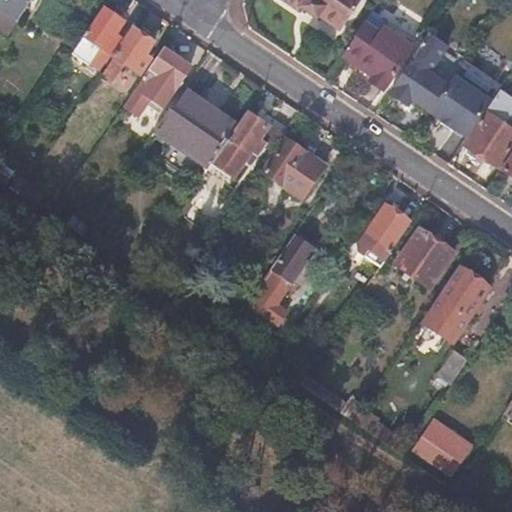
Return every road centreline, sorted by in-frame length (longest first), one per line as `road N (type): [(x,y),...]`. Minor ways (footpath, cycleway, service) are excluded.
road 1 (track): [(444,511),(0,226)]
road 2 (residential): [(511,231),(203,21)]
